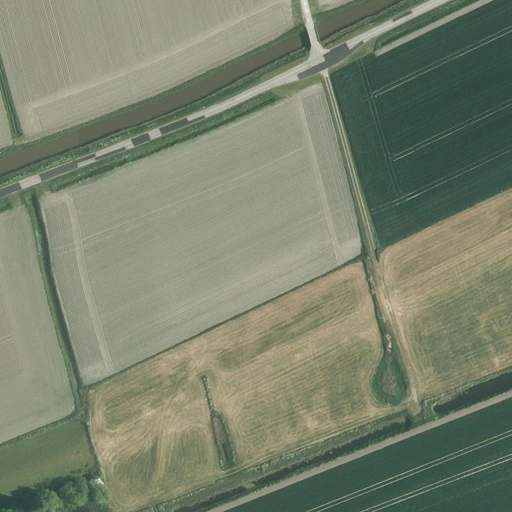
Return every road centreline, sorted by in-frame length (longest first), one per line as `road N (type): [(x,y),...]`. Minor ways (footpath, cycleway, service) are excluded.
road 1 (unclassified): [(0,193),(321,60)]
road 2 (track): [(321,60),(374,252)]
road 3 (unclassified): [(321,60),(441,0)]
